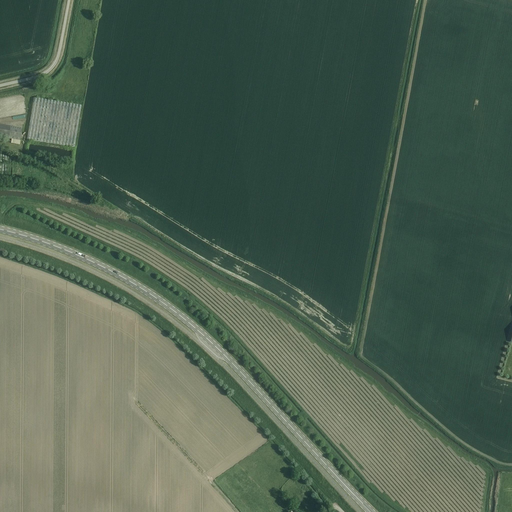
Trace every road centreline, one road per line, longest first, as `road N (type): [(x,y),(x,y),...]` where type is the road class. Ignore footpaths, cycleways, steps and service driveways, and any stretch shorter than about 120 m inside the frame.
road 1 (primary): [(370,511),(178,315),(105,268),(0,229)]
road 2 (unclassified): [(0,86),(53,65),(68,0)]
